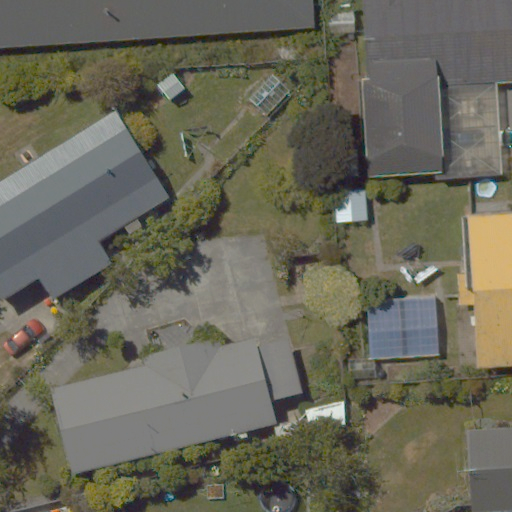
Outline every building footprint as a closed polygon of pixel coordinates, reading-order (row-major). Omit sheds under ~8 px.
[(0,0),(0,28),(310,15),(309,0),(0,0)] [(511,70),(511,0),(363,0),(364,52),(356,52),(357,137),(367,137),(368,168),(496,166),(495,71),(511,70)] [(120,100),(0,166),(0,291),(35,272),(46,292),(115,253),(104,234),(174,195),(120,100)] [(511,183),(459,187),(469,346),(511,343),(511,183)] [(148,357),(54,382),(76,466),(274,414),(270,398),(298,391),(281,324),(221,340),(216,324),(144,343),(148,357)] [(511,418),(463,420),(469,504),(511,502),(511,504),(511,418)]
